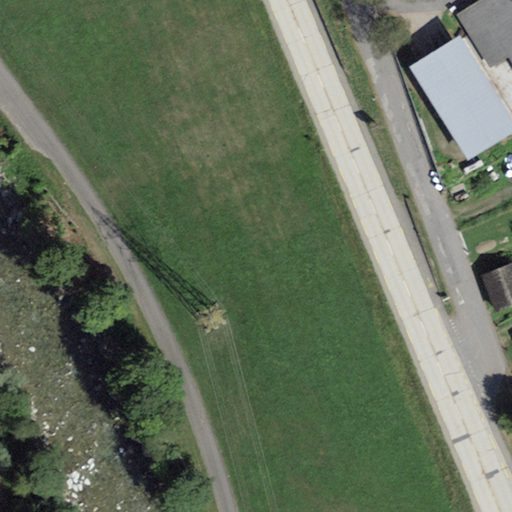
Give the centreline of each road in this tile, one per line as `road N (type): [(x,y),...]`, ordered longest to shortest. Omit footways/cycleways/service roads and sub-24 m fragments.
road 1 (primary): [(449,385),(287,0)]
road 2 (unclassified): [(356,0),(476,327),(476,355),(449,385)]
road 3 (primary): [(502,511),(449,385)]
